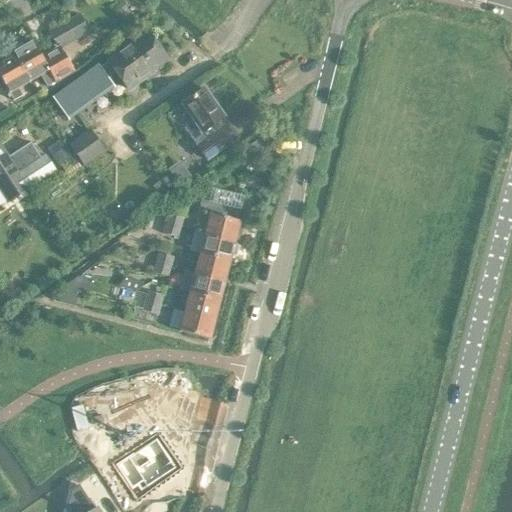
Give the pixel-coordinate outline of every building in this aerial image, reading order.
[(77,16),(49,32),(56,46),(85,29),(77,16)] [(147,34),(108,63),(115,73),(128,90),(143,80),(141,78),(166,60),(147,34)] [(31,42),(11,53),(28,83),(40,76),(44,84),(69,69),(57,46),(39,56),(31,42)] [(28,83),(11,53),(0,59),(0,79),(13,101),(21,96),(17,89),(28,83)] [(97,65),(52,98),(67,118),(112,86),(107,79),(115,73),(108,63),(100,69),(97,65)] [(203,90),(181,105),(194,123),(185,130),(197,147),(207,161),(235,141),(220,120),(223,118),(203,90)] [(103,152),(89,132),(69,145),(83,165),(103,152)] [(0,145),(0,180),(5,177),(18,196),(55,171),(45,156),(41,158),(30,143),(8,158),(0,145)] [(234,242),(239,222),(235,221),(238,211),(201,202),(193,232),(234,242)] [(178,238),(183,219),(167,215),(162,234),(178,238)] [(229,262),(234,242),(193,232),(189,251),(199,254),(229,262)] [(168,277),(173,258),(157,254),(152,273),(168,277)] [(224,281),(229,262),(199,254),(194,273),(224,281)] [(219,301),(224,281),(194,273),(183,271),(178,290),(189,293),(219,301)] [(158,316),(163,296),(147,292),(142,312),(158,316)] [(214,320),(219,301),(189,293),(184,312),(214,320)] [(209,340),(214,320),(184,312),(178,332),(209,340)] [(123,444),(95,464),(114,490),(127,481),(132,489),(142,482),(156,473),(156,472),(170,462),(154,439),(131,455),(123,444)] [(70,491),(64,511),(99,511),(96,507),(93,509),(78,486),(70,491)]
